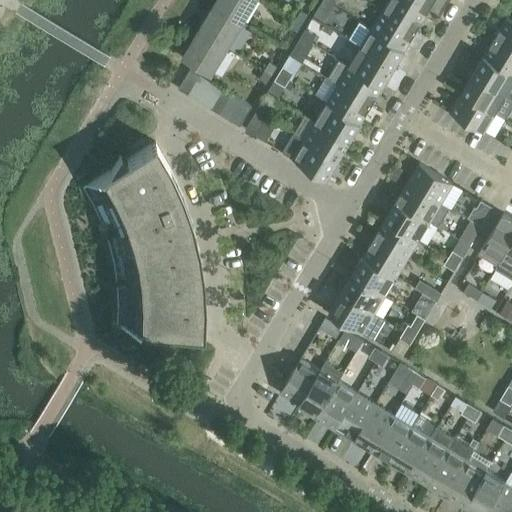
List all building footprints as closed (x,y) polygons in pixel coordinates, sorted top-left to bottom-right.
[(257,0),(219,0),(217,5),(215,4),(214,5),(244,22),(257,0)] [(323,0),(315,14),(326,21),(335,6),(325,0),(323,0)] [(388,0),(383,9),(417,30),(428,11),(409,0),(388,0)] [(434,0),(409,0),(428,11),(434,0)] [(244,22),(214,5),(216,6),(210,16),(208,15),(199,30),(228,48),(244,22)] [(372,28),(406,48),(417,30),(383,9),(372,28)] [(300,10),(295,19),(303,24),(308,14),(300,10)] [(511,20),(507,17),(496,36),(511,46),(511,20)] [(295,19),(290,27),(298,32),(303,24),(295,19)] [(317,35),(306,28),(301,36),(313,42),(317,35)] [(361,46),(395,67),(406,48),(372,28),(361,46)] [(228,48),(199,30),(189,46),(191,47),(186,57),(184,55),(183,56),(212,74),(228,48)] [(297,43),(291,54),(304,62),(315,44),(313,42),(301,36),(297,43)] [(511,46),(496,36),(484,55),(511,71),(511,46)] [(350,65),(383,85),(395,67),(361,46),(350,65)] [(511,85),(511,71),(484,55),(473,73),(507,94),(511,85)] [(270,61),(265,69),(272,74),(278,66),(270,61)] [(294,72),(284,65),(279,73),(290,79),(294,72)] [(338,83),(372,104),(383,85),(350,65),(338,83)] [(191,68),(178,88),(189,94),(201,75),(191,68)] [(265,69),(259,78),(267,83),(272,74),(265,69)] [(275,80),(286,86),(290,79),(279,73),(275,80)] [(507,94),(473,73),(462,92),(496,112),(507,94)] [(199,101),(211,81),(201,75),(189,94),(199,101)] [(275,80),(268,91),(279,98),(286,86),(275,80)] [(209,107),(221,87),(211,81),(199,101),(209,107)] [(327,102),(361,122),(372,104),(338,83),(327,102)] [(220,113),(232,93),(221,87),(209,107),(220,113)] [(451,111),(484,132),(496,112),(462,92),(451,111)] [(230,119),(242,100),(232,93),(220,113),(230,119)] [(274,106),(263,99),(257,109),(268,116),(274,106)] [(240,126),(252,106),(242,100),(230,119),(240,126)] [(316,120),(350,141),(361,122),(327,102),(316,120)] [(245,128),(257,135),(268,116),(257,109),(245,128)] [(305,139),(339,159),(350,141),(316,120),(305,139)] [(293,158),(327,178),(339,159),(305,139),(293,158)] [(192,220),(183,193),(170,167),(155,141),(127,159),(120,154),(110,170),(95,180),(106,200),(116,220),(123,241),(128,262),(131,284),(132,306),(131,329),(150,330),(165,340),(169,332),(203,335),(205,305),(203,276),(199,248),(197,242),(192,220)] [(453,183),(420,162),(408,182),(442,202),(453,183)] [(442,202),(408,182),(397,200),(431,221),(442,202)] [(431,221),(397,200),(386,219),(419,239),(431,221)] [(493,207),(482,201),(471,220),(482,226),(493,207)] [(511,218),(503,213),(483,247),(502,258),(511,241),(511,218)] [(419,239),(386,219),(374,237),(408,258),(419,239)] [(466,227),(477,234),(482,226),(471,220),(466,227)] [(408,258),(374,237),(363,256),(397,276),(408,258)] [(511,241),(502,258),(491,277),(509,288),(511,283),(511,241)] [(464,256),(453,249),(448,257),(459,263),(464,256)] [(397,276),(363,256),(352,274),(386,295),(397,276)] [(444,264),(455,270),(459,263),(448,257),(444,264)] [(386,295),(352,274),(341,292),(375,313),(386,295)] [(441,293),(426,283),(421,291),(437,300),(441,293)] [(482,291),(469,283),(464,291),(477,299),(482,291)] [(375,313),(341,292),(329,312),(373,338),(385,319),(375,313)] [(496,300),(483,292),(478,300),(492,308),(496,300)] [(427,295),(416,312),(426,318),(436,301),(427,295)] [(511,320),(511,303),(508,301),(501,313),(511,320)] [(410,326),(407,324),(404,331),(415,337),(425,320),(417,315),(410,326)] [(326,317),(320,327),(339,339),(345,328),(326,317)] [(345,328),(339,339),(346,343),(358,350),(364,340),(352,333),(345,328)] [(399,339),(410,345),(415,337),(404,331),(399,339)] [(376,347),(369,357),(376,361),(382,351),(376,347)] [(383,365),(389,355),(382,351),(376,361),(383,365)] [(301,358),(281,392),(300,403),(320,369),(301,358)] [(318,414),(339,381),(320,369),(300,403),(318,414)] [(412,369),(406,380),(412,384),(419,373),(412,369)] [(420,389),(427,378),(419,373),(412,384),(420,389)] [(337,426),(357,392),(339,381),(318,414),(337,426)] [(438,384),(431,395),(438,400),(445,389),(438,384)] [(355,437),(376,403),(357,392),(337,426),(355,437)] [(501,399),(511,405),(511,403),(511,395),(505,392),(501,399)] [(467,402),(461,413),(468,418),(474,407),(467,402)] [(374,448),(394,414),(376,403),(355,437),(374,448)] [(475,422),(482,411),(474,407),(468,418),(475,422)] [(392,459),(413,425),(394,414),(374,448),(392,459)] [(411,470),(431,436),(413,425),(392,459),(411,470)] [(505,425),(498,436),(505,440),(511,429),(505,425)] [(429,481),(456,437),(437,426),(431,436),(411,470),(429,481)] [(448,493),(473,450),(474,449),(456,437),(429,481),(448,493)] [(466,504),(487,470),(492,461),(473,450),(448,493),(466,504)] [(479,511),(486,511),(505,481),(487,470),(466,504),(479,511)] [(510,511),(511,511),(511,485),(505,481),(486,511),(510,511)]
